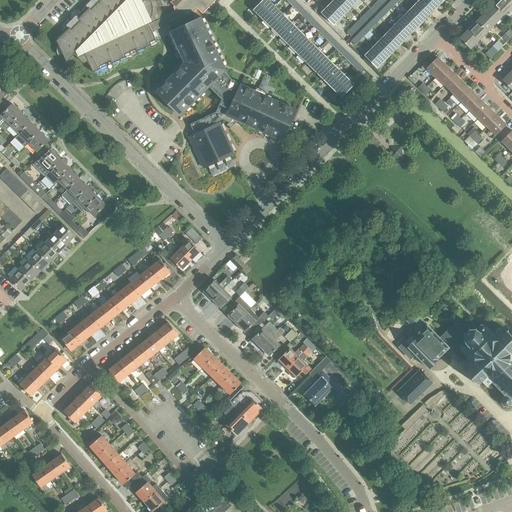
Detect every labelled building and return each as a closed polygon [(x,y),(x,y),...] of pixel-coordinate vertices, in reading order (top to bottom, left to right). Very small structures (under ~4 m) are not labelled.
[(56,40),(66,62),(67,62),(74,54),(83,63),(88,61),(93,72),(101,69),(100,66),(110,61),(112,64),(126,57),(125,54),(136,49),(137,52),(151,45),(150,42),(156,40),(153,32),(168,25),(171,31),(197,19),(194,11),(181,17),(178,8),(175,9),(163,15),(157,3),(156,0),(92,0),(62,31),(64,33),(56,40)] [(180,0),(174,7),(175,9),(178,8),(181,17),(194,11),(197,9),(202,14),(215,0),(180,0)] [(266,0),(262,0),(254,9),(263,18),(274,7),(266,0)] [(344,0),(334,0),(331,4),(342,14),(350,6),(344,0)] [(375,12),(383,4),(379,0),(371,8),(375,12)] [(397,0),(391,0),(385,6),(389,10),(398,1),(397,0)] [(432,0),(421,0),(418,3),(429,14),(437,5),(432,0)] [(503,15),(511,6),(505,0),(496,0),(493,4),(503,15)] [(301,14),(305,10),(297,1),(292,6),(301,14)] [(418,3),(409,12),(420,22),(429,14),(418,3)] [(331,4),(323,13),(333,23),(342,14),(331,4)] [(495,23),(503,15),(493,4),(484,13),(495,23)] [(385,6),(377,14),(381,18),(389,10),(385,6)] [(274,7),(263,18),(272,26),(282,16),(274,7)] [(366,21),(375,12),(371,8),(362,17),(366,21)] [(310,23),(314,19),(305,10),(301,14),(310,23)] [(409,12),(401,21),(411,31),(420,22),(409,12)] [(487,32),(495,23),(484,13),(476,21),(487,32)] [(377,14),(369,23),(373,27),(381,18),(377,14)] [(282,16),(272,26),(280,35),(291,24),(282,16)] [(184,62),(154,93),(180,117),(209,87),(221,99),(216,111),(190,124),(194,134),(188,136),(203,168),(235,153),(220,121),(217,122),(217,121),(221,119),(234,125),(237,121),(283,142),(298,110),(240,83),(232,80),(224,73),(226,71),(201,17),(197,19),(171,31),(170,31),(184,62)] [(358,29),(366,21),(362,17),(354,26),(358,29)] [(319,32),(323,28),(314,19),(310,23),(319,32)] [(401,21),(392,29),(403,40),(411,31),(401,21)] [(479,40),(487,32),(476,21),(468,29),(479,40)] [(369,23),(359,32),(364,36),(367,40),(373,35),(369,31),(370,30),(373,27),(369,23)] [(291,24),(280,35),(289,44),(300,33),(291,24)] [(350,37),(358,29),(354,26),(347,33),(350,37)] [(327,40),(332,36),(323,28),(319,32),(327,40)] [(392,29),(384,38),(394,49),(403,40),(392,29)] [(470,49),(479,40),(468,29),(459,38),(470,49)] [(359,32),(351,41),(355,45),(364,36),(359,32)] [(300,33),(289,44),(298,52),(309,42),(312,39),(308,35),(305,38),(300,33)] [(507,42),(511,39),(505,33),(501,37),(507,42)] [(336,49),(340,44),(332,36),(327,40),(336,49)] [(384,38),(375,47),(386,57),(394,49),(384,38)] [(309,42),(298,52),(306,60),(317,50),(317,49),(320,47),(316,43),(313,46),(309,42)] [(344,57),(348,53),(340,44),(336,49),(344,57)] [(489,50),(494,55),(498,51),(493,46),(489,50)] [(374,48),(366,56),(377,66),(385,58),(386,57),(375,47),(374,48)] [(317,50),(306,60),(315,69),(316,70),(327,59),(329,57),(325,53),(323,56),(317,50)] [(490,59),(494,55),(489,50),(485,54),(490,59)] [(354,66),(358,62),(348,53),(344,57),(354,66)] [(438,58),(427,68),(436,77),(446,66),(438,58)] [(327,59),(316,70),(324,78),(334,67),(327,59)] [(358,62),(354,66),(360,73),(364,69),(358,62)] [(446,66),(436,77),(444,85),(455,75),(446,66)] [(334,67),(324,78),(333,87),(343,76),(346,73),(343,70),(340,73),(334,67)] [(511,90),(511,73),(510,72),(502,80),(511,90)] [(455,75),(444,85),(452,94),(453,94),(463,83),(455,75)] [(343,76),(333,87),(342,96),(352,85),(344,76),(343,76)] [(422,92),(427,86),(423,82),(417,88),(422,92)] [(463,83),(453,94),(461,102),(472,91),(463,83)] [(427,86),(422,92),(425,95),(431,90),(427,86)] [(472,91),(461,102),(469,110),(480,99),(472,91)] [(439,108),(444,102),(440,98),(435,104),(439,108)] [(480,99),(469,110),(478,119),(488,108),(480,99)] [(444,102),(439,108),(443,112),(448,106),(444,102)] [(1,115),(0,115),(0,126),(0,127),(5,131),(11,125),(10,124),(22,112),(13,103),(1,115)] [(488,108),(478,119),(486,127),(497,116),(488,108)] [(22,112),(10,124),(11,125),(19,133),(31,121),(22,112)] [(456,124),(461,118),(457,115),(452,120),(456,124)] [(497,116),(486,127),(494,135),(505,124),(497,116)] [(461,118),(456,124),(460,128),(465,123),(461,118)] [(20,133),(15,138),(23,146),(25,144),(28,141),(39,130),(31,121),(19,133),(20,133)] [(39,130),(28,141),(37,151),(49,139),(39,130)] [(511,130),(511,131),(501,142),(510,150),(511,148),(511,130)] [(473,140),(478,134),(474,131),(469,136),(473,140)] [(478,134),(473,140),(477,144),(483,139),(478,134)] [(390,158),(402,158),(402,146),(390,146),(390,158)] [(10,160),(13,157),(5,148),(1,152),(10,160)] [(44,153),(33,164),(46,176),(50,172),(49,172),(61,160),(57,156),(58,154),(58,153),(55,150),(53,150),(52,151),(47,156),(44,153)] [(494,159),(497,163),(503,157),(499,154),(494,159)] [(10,160),(16,167),(20,163),(13,157),(10,160)] [(503,157),(497,163),(502,167),(507,161),(503,157)] [(50,172),(46,176),(54,185),(58,181),(70,169),(65,164),(67,163),(67,161),(64,159),(62,159),(61,160),(49,172),(50,172)] [(0,176),(4,180),(11,172),(7,168),(0,174),(0,176)] [(70,169),(58,181),(63,185),(59,190),(63,194),(67,189),(67,190),(79,178),(70,169)] [(8,184),(15,177),(11,172),(4,180),(8,184)] [(33,188),(36,185),(24,173),(20,176),(33,188)] [(12,188),(19,181),(15,177),(8,184),(12,188)] [(63,194),(61,195),(70,204),(73,203),(72,202),(76,198),(88,187),(79,178),(67,190),(67,189),(63,194)] [(17,193),(24,185),(19,181),(12,188),(17,193)] [(21,197),(28,190),(24,185),(17,193),(21,197)] [(42,197),(45,194),(36,185),(33,188),(42,197)] [(76,198),(72,202),(73,203),(81,211),(85,208),(85,207),(97,195),(88,187),(76,198)] [(28,190),(21,197),(25,201),(32,194),(28,190)] [(29,206),(37,198),(32,194),(25,201),(29,206)] [(45,194),(42,197),(48,203),(51,200),(45,194)] [(97,195),(85,207),(85,208),(94,216),(106,205),(97,195)] [(34,210),(41,202),(37,198),(29,206),(34,210)] [(41,202),(34,210),(38,214),(45,207),(41,202)] [(511,226),(486,202),(477,211),(508,240),(511,236),(511,226)] [(57,212),(60,209),(54,203),(51,206),(57,212)] [(0,214),(2,216),(10,208),(5,204),(0,209),(0,214)] [(6,221),(14,213),(10,208),(2,216),(6,221)] [(46,219),(52,213),(48,209),(43,215),(46,219)] [(60,215),(66,221),(69,218),(63,212),(60,215)] [(11,225),(18,217),(14,213),(6,221),(11,225)] [(18,217),(11,225),(15,229),(22,221),(18,217)] [(37,227),(42,222),(39,219),(33,224),(37,227)] [(74,230),(78,226),(72,220),(69,224),(74,230)] [(54,233),(66,245),(75,236),(63,224),(54,233)] [(5,239),(12,231),(9,227),(2,235),(5,239)] [(28,237),(34,231),(30,227),(25,233),(28,237)] [(167,228),(163,231),(168,237),(172,233),(168,228),(167,228)] [(163,240),(168,237),(163,231),(159,234),(163,240)] [(45,242),(57,254),(66,245),(54,233),(45,242)] [(19,245),(25,240),(22,236),(16,242),(19,245)] [(179,249),(191,260),(200,251),(188,239),(184,244),(182,241),(178,245),(181,247),(179,249)] [(48,263),(57,254),(45,242),(36,251),(48,263)] [(138,252),(142,257),(151,250),(147,244),(138,252)] [(10,255),(16,248),(13,245),(7,251),(10,255)] [(191,260),(179,249),(178,250),(175,247),(173,250),(175,253),(170,258),(182,269),(191,260)] [(27,260),(39,272),(48,263),(36,251),(27,260)] [(132,265),(142,257),(138,252),(128,259),(132,265)] [(241,270),(246,265),(236,255),(231,261),(241,270)] [(160,259),(150,267),(160,279),(170,271),(160,259)] [(30,281),(39,272),(27,260),(18,269),(30,281)] [(122,264),(118,267),(122,273),(127,270),(122,264)] [(118,267),(113,271),(118,276),(122,273),(118,267)] [(145,271),(140,275),(150,287),(160,279),(150,267),(145,271)] [(22,290),(30,281),(18,269),(10,278),(22,290)] [(132,281),(130,283),(140,295),(141,294),(150,287),(140,275),(132,281)] [(212,299),(232,279),(228,275),(219,284),(215,280),(204,291),(212,299)] [(232,279),(212,299),(221,308),(232,296),(228,293),(236,284),(232,279)] [(99,292),(104,288),(99,282),(94,286),(99,292)] [(122,289),(120,290),(130,303),(132,302),(140,295),(130,283),(122,289)] [(240,296),(244,292),(240,287),(235,292),(240,296)] [(120,290),(111,298),(120,311),(130,303),(120,290)] [(79,299),(83,304),(87,301),(83,296),(79,299)] [(233,309),(228,314),(237,323),(248,312),(251,309),(252,308),(240,296),(230,306),(233,309)] [(110,298),(101,306),(111,318),(120,311),(111,298),(110,298)] [(79,308),(83,304),(79,299),(74,302),(79,308)] [(101,306),(91,314),(101,326),(111,318),(101,306)] [(59,314),(64,320),(68,317),(63,311),(59,314)] [(248,312),(237,323),(245,331),(249,327),(253,331),(261,322),(266,317),(268,316),(264,311),(259,316),(260,316),(256,320),(248,312)] [(416,331),(399,347),(410,359),(415,355),(418,358),(428,369),(437,360),(448,348),(463,362),(463,363),(464,363),(469,368),(466,370),(465,369),(465,370),(465,371),(464,372),(465,373),(466,372),(477,383),(476,384),(477,385),(478,384),(479,385),(480,384),(479,383),(482,380),(486,385),(485,386),(486,387),(487,386),(488,387),(488,386),(488,385),(491,382),(498,388),(497,389),(498,390),(499,389),(504,395),(503,397),(502,396),(502,397),(501,400),(500,401),(501,401),(502,403),(501,404),(501,405),(502,404),(504,406),(503,407),(504,408),(504,407),(507,407),(507,408),(508,408),(508,406),(510,405),(511,406),(511,404),(511,403),(511,336),(508,332),(508,331),(508,330),(507,331),(506,330),(503,327),(499,327),(498,329),(498,328),(497,329),(496,328),(496,329),(493,333),(487,327),(487,326),(486,326),(484,325),(484,324),(483,324),(483,325),(481,325),(480,323),(479,324),(480,325),(478,327),(477,327),(477,328),(478,328),(478,330),(476,330),(476,328),(475,328),(475,329),(469,329),(468,328),(467,329),(461,321),(460,322),(458,319),(439,337),(426,323),(415,312),(414,312),(406,320),(416,331)] [(59,324),(64,320),(59,314),(54,318),(59,324)] [(91,314),(81,322),(91,334),(101,326),(91,314)] [(256,334),(252,338),(261,347),(280,327),(277,329),(269,321),(265,326),(261,322),(253,331),(256,334)] [(71,330),(81,342),(91,334),(81,322),(71,330)] [(159,330),(168,343),(178,335),(169,322),(159,330)] [(280,327),(261,347),(269,355),(280,344),(276,340),(285,332),(280,327)] [(31,339),(37,344),(48,333),(44,329),(42,328),(31,339)] [(292,329),(284,337),(290,342),(298,334),(292,329)] [(71,330),(61,338),(71,350),(81,342),(71,330)] [(158,350),(168,343),(159,330),(149,338),(158,350)] [(148,358),(158,350),(149,338),(139,346),(148,358)] [(31,350),(37,344),(31,339),(26,344),(31,350)] [(278,361),(278,363),(280,366),(283,366),(284,365),(287,368),(312,343),(309,340),(308,341),(305,344),(304,343),(299,348),(295,352),(290,347),(279,359),(278,361)] [(312,343),(287,368),(291,371),(289,372),(289,375),(292,377),(295,377),(296,376),(302,371),(305,374),(311,368),(303,361),(308,356),(307,356),(311,351),(312,352),(315,349),(316,349),(317,348),(312,343)] [(139,366),(148,358),(139,346),(129,354),(139,366)] [(179,355),(184,360),(193,353),(189,347),(179,355)] [(201,351),(194,358),(197,360),(203,367),(214,356),(205,347),(201,351)] [(56,348),(47,357),(59,368),(66,360),(67,359),(56,348)] [(12,357),(17,363),(21,359),(16,354),(12,357)] [(129,374),(139,366),(129,354),(119,362),(129,374)] [(179,364),(184,360),(179,355),(174,359),(179,364)] [(214,356),(203,367),(212,376),(223,365),(219,360),(214,356)] [(326,356),(324,358),(316,367),(321,372),(330,363),(331,361),(326,356)] [(13,366),(17,363),(12,357),(8,361),(13,366)] [(43,360),(38,366),(49,377),(58,368),(59,368),(47,357),(43,360)] [(119,382),(129,374),(119,362),(109,370),(119,382)] [(223,365),(212,376),(221,384),(232,374),(223,365)] [(29,368),(25,371),(29,375),(40,386),(49,377),(38,366),(32,372),(29,368)] [(394,385),(398,389),(416,370),(413,366),(394,385)] [(163,368),(159,371),(163,377),(167,373),(163,368)] [(410,404),(432,383),(419,370),(397,391),(410,404)] [(153,376),(149,379),(153,384),(154,384),(157,382),(163,377),(159,371),(153,376)] [(345,392),(323,371),(319,375),(321,377),(305,394),(316,405),(329,391),(342,403),(350,395),(346,391),(345,392)] [(178,379),(173,373),(168,377),(174,384),(177,381),(177,380),(178,379)] [(232,374),(221,384),(221,385),(230,393),(241,383),(232,374)] [(29,375),(19,384),(31,395),(40,386),(29,375)] [(180,390),(185,385),(181,382),(176,386),(180,390)] [(229,401),(250,422),(254,418),(256,419),(262,413),(261,411),(263,409),(261,406),(265,402),(247,383),(229,401)] [(93,404),(93,405),(96,408),(100,405),(96,401),(102,395),(91,384),(82,393),(93,404)] [(185,385),(180,390),(183,394),(188,389),(185,385)] [(139,396),(144,392),(140,387),(135,390),(139,396)] [(127,396),(132,402),(137,397),(132,392),(127,396)] [(85,412),(93,405),(93,404),(82,393),(73,402),(85,412)] [(197,409),(202,404),(198,400),(193,405),(197,409)] [(237,435),(250,422),(229,401),(221,409),(231,419),(216,434),(226,444),(236,434),(237,435)] [(75,422),(85,412),(73,402),(63,411),(75,422)] [(202,404),(197,409),(201,413),(206,408),(202,404)] [(111,414),(105,409),(101,413),(106,419),(111,414)] [(24,410),(15,417),(23,429),(33,422),(24,410)] [(120,426),(126,422),(121,412),(115,416),(120,426)] [(99,416),(95,421),(99,425),(104,420),(99,416)] [(6,423),(5,423),(14,436),(15,435),(23,429),(15,417),(6,423)] [(5,423),(0,427),(0,437),(4,443),(14,436),(5,423)] [(122,428),(125,432),(130,428),(127,423),(122,428)] [(130,428),(125,432),(129,436),(134,431),(130,428)] [(98,455),(110,444),(102,435),(90,445),(98,455)] [(142,451),(147,447),(144,443),(138,447),(142,451)] [(36,447),(39,452),(44,449),(40,444),(36,447)] [(110,444),(98,455),(106,464),(118,453),(110,444)] [(30,459),(39,452),(36,447),(27,453),(30,459)] [(147,447),(142,451),(145,455),(150,451),(147,447)] [(21,466),(30,459),(27,453),(17,460),(21,466)] [(115,474),(127,463),(118,453),(106,464),(115,474)] [(52,461),(61,473),(71,466),(62,454),(52,461)] [(16,469),(21,466),(17,460),(12,463),(16,469)] [(51,480),(61,473),(52,461),(42,468),(51,480)] [(127,463),(115,474),(123,484),(135,473),(127,463)] [(41,487),(51,480),(42,468),(32,475),(41,487)] [(168,481),(173,476),(169,472),(164,477),(168,481)] [(173,476),(168,481),(171,485),(176,481),(173,476)] [(148,481),(136,492),(144,502),(159,488),(155,483),(152,486),(148,481)] [(159,488),(144,502),(153,511),(165,501),(168,498),(159,488)] [(70,493),(74,498),(78,495),(74,489),(70,493)] [(66,496),(69,501),(74,498),(70,493),(66,496)] [(302,503),(306,498),(301,494),(297,499),(302,503)] [(65,504),(69,501),(66,496),(61,499),(65,504)] [(99,497),(89,504),(94,511),(104,511),(107,510),(99,497)]
